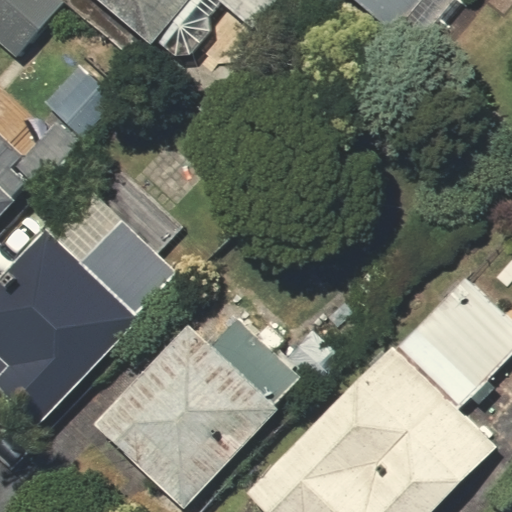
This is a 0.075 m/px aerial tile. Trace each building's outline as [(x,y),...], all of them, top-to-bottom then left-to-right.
[(0,0),(0,33),(26,56),(76,0),(89,0),(162,70),(229,0),(232,0),(262,29),(289,0),(0,0)] [(389,0),(434,39),(468,0),(389,0)] [(0,227),(63,163),(0,101),(0,227)] [(202,275),(109,180),(0,285),(0,353),(59,414),(202,275)] [(312,511),(442,511),(508,447),(511,443),(511,442),(473,403),(511,364),(511,302),(481,271),(276,476),(312,511)] [(231,337),(211,319),(118,419),(212,505),(327,381),(253,313),(231,337)]
